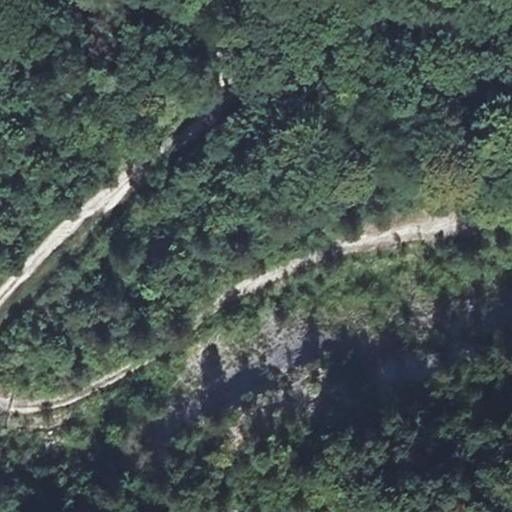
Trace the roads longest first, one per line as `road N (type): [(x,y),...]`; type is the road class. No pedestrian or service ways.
road 1 (track): [(0,406),(70,401),(171,345),(241,291),(333,249),(431,222),(511,214)]
road 2 (track): [(161,0),(179,5),(219,46),(228,84),(212,112),(78,214),(0,295)]
road 3 (track): [(0,59),(89,8),(120,0)]
